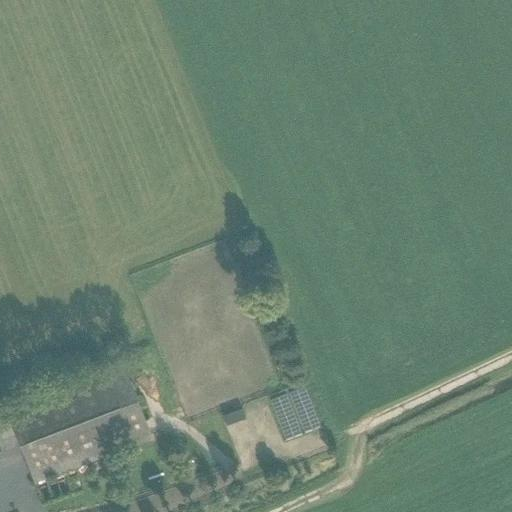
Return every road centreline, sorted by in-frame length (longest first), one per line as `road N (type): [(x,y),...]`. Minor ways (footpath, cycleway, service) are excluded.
road 1 (track): [(281,511),(351,479),(375,417),(511,355)]
road 2 (track): [(375,417),(122,511)]
road 3 (track): [(226,477),(161,432),(148,376)]
